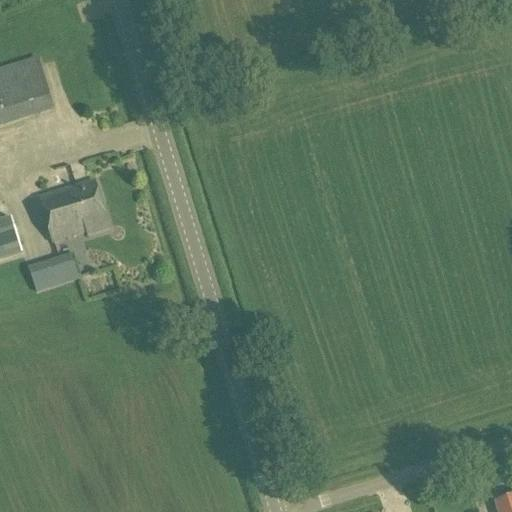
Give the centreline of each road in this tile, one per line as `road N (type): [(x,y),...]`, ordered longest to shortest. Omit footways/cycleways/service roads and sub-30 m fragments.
road 1 (tertiary): [(276,511),(116,0)]
road 2 (unclassified): [(303,511),(511,448)]
